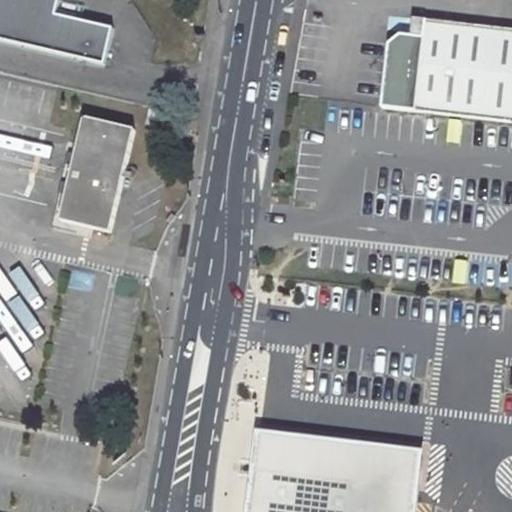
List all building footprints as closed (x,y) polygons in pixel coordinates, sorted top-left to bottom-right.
[(55,15),(57,0),(0,0),(0,41),(104,65),(112,28),(55,15)] [(386,106),(511,120),(511,29),(417,17),(416,33),(403,32),(393,43),(386,106)] [(167,118),(142,113),(139,128),(164,133),(167,118)] [(135,131),(83,117),(57,224),(108,237),(135,131)] [(405,450),(258,432),(246,511),(416,511),(423,471),(410,456),(405,450)]
